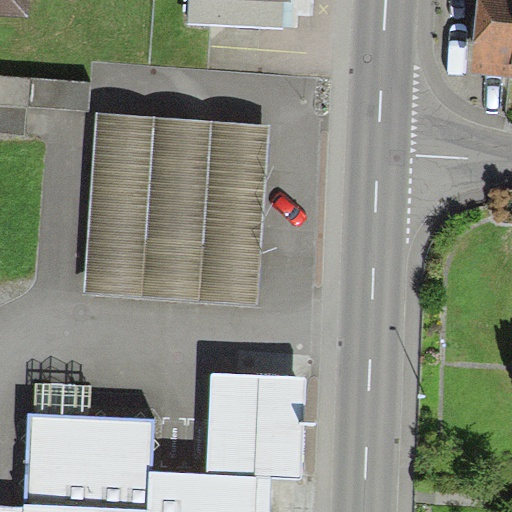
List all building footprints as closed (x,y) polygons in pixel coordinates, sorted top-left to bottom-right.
[(0,0),(0,15),(21,17),(22,0),(0,0)] [(190,0),(190,21),(282,25),(283,0),(190,0)] [(511,74),(511,0),(478,0),(474,72),(511,74)] [(27,101),(87,101),(87,76),(0,76),(0,125),(27,126),(27,101)] [(82,303),(255,320),(273,139),(99,123),(82,303)] [(208,487),(271,489),(301,491),(305,394),(212,390),(208,487)] [(269,511),(271,489),(208,487),(150,484),(153,431),(24,425),(19,511),(269,511)]
